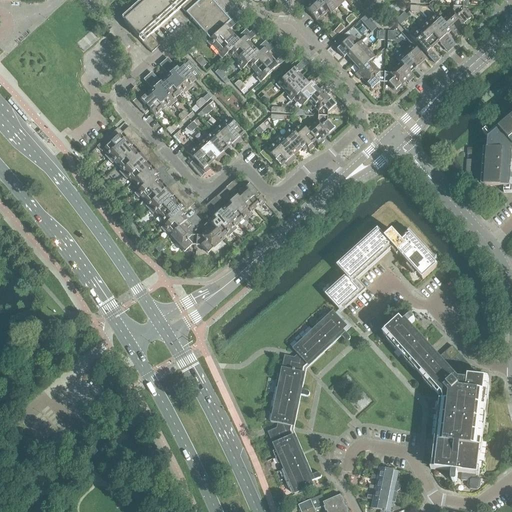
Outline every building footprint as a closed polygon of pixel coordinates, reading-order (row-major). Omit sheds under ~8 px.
[(204,39),(207,42),(227,25),(230,22),(210,0),(147,0),(123,22),(152,53),(160,46),(150,36),(181,8),(206,36),(204,39)] [(319,0),(310,0),(307,3),(309,5),(306,9),(319,24),(324,20),(321,17),(328,11),(329,11),(319,0)] [(332,0),(319,0),(329,11),(328,11),(331,14),(339,7),(332,0)] [(454,12),(443,22),(452,32),(456,36),(461,31),(459,29),(470,19),(463,11),(463,8),(454,7),(454,12)] [(431,18),(427,21),(446,42),(449,38),(447,36),(452,32),(443,22),(437,16),(433,20),(431,18)] [(425,27),(421,31),(435,47),(439,43),(441,46),(446,42),(427,21),(423,25),(425,27)] [(213,44),(217,49),(232,35),(228,31),(231,29),(227,25),(207,42),(211,47),(213,44)] [(435,47),(421,31),(417,34),(415,32),(411,36),(429,56),(433,52),(431,50),(435,47)] [(222,59),(227,55),(226,55),(241,41),(238,38),(236,40),(232,35),(217,49),(221,53),(219,55),(222,59)] [(344,58),(346,56),(359,45),(358,45),(351,37),(349,39),(345,35),(335,44),(339,48),(337,50),(344,58)] [(232,56),(236,60),(251,46),(248,43),(250,41),(246,37),(241,41),(226,55),(227,55),(230,58),(232,56)] [(346,56),(352,63),(368,49),(362,42),(358,45),(359,45),(346,56)] [(411,45),(403,52),(417,67),(424,60),(411,45)] [(241,70),(246,66),(261,52),(258,49),(256,51),(251,46),(236,60),(240,64),(237,67),(241,70)] [(251,68),(255,72),(271,58),(267,54),(269,52),(266,48),(261,52),(246,66),(249,70),(251,68)] [(352,63),(359,71),(371,61),(375,57),(368,49),(352,63)] [(395,59),(400,64),(409,74),(417,67),(403,52),(395,59)] [(271,58),(255,72),(259,77),(257,79),(261,83),(281,65),(277,60),(275,62),(271,58)] [(379,83),(384,83),(384,72),(380,72),(371,61),(359,71),(355,74),(360,79),(362,78),(372,89),(379,83)] [(175,67),(171,70),(189,90),(193,87),(191,85),(195,81),(195,80),(200,75),(189,63),(184,68),(181,65),(177,69),(175,67)] [(384,72),(384,83),(388,83),(395,91),(406,81),(408,83),(413,78),(409,74),(400,64),(390,73),(384,72)] [(281,88),(285,93),(301,78),(298,74),(300,72),(296,68),(276,86),(279,90),(281,88)] [(169,76),(164,80),(179,96),(183,92),(185,94),(189,90),(171,70),(167,73),(169,76)] [(291,103),(293,100),(311,84),(308,81),(306,83),(301,78),(285,93),(289,97),(287,98),(291,103)] [(158,81),(155,84),(173,105),(176,102),(175,100),(179,96),(164,80),(160,84),(158,81)] [(302,107),(308,102),(308,101),(318,92),(314,88),(317,86),(314,82),(311,84),(293,100),(296,104),(298,102),(302,107)] [(153,90),(149,94),(163,110),(167,107),(169,108),(173,105),(155,84),(151,88),(153,90)] [(318,112),(318,117),(327,117),(328,113),(335,106),(325,94),(327,93),(323,88),(318,92),(308,101),(308,102),(318,112)] [(163,110),(149,94),(144,98),(142,96),(134,103),(145,116),(149,112),(156,120),(160,116),(159,114),(163,110)] [(306,132),(315,143),(319,147),(324,143),(322,140),(334,129),(327,122),(327,117),(318,117),(318,122),(306,132)] [(223,122),(220,125),(238,145),(242,142),(240,140),(244,136),(229,119),(225,123),(223,122)] [(511,119),(488,139),(485,187),(511,188),(511,170),(511,119)] [(217,130),(213,134),(228,151),(232,147),(234,149),(238,145),(220,125),(216,128),(217,130)] [(291,132),(307,150),(310,153),(314,149),(311,147),(315,143),(306,132),(301,127),(297,130),(295,129),(291,132)] [(106,157),(109,161),(130,142),(133,145),(136,142),(131,136),(127,140),(126,138),(124,140),(121,137),(123,135),(119,130),(98,149),(102,153),(104,152),(108,156),(106,157)] [(287,135),(282,139),(297,155),(302,151),(304,153),(307,150),(291,132),(289,130),(285,133),(287,135)] [(135,133),(131,136),(136,142),(140,139),(135,133)] [(207,136),(203,140),(222,160),(226,157),(224,154),(228,151),(213,134),(209,138),(207,136)] [(277,141),(273,144),(291,164),(295,161),(293,158),(297,155),(282,139),(278,143),(277,141)] [(201,144),(197,148),(212,165),(215,162),(217,164),(222,160),(203,140),(200,143),(201,144)] [(114,163),(118,167),(135,152),(132,148),(134,146),(133,145),(130,142),(109,161),(113,165),(114,163)] [(291,164),(273,144),(269,147),(271,149),(266,153),(265,151),(260,155),(270,166),(275,163),(281,169),(285,165),(287,168),(291,164)] [(212,165),(197,148),(192,152),(191,151),(187,154),(194,162),(189,166),(201,179),(209,171),(207,169),(212,165)] [(146,152),(150,158),(154,154),(150,149),(146,152)] [(120,173),(124,177),(144,158),(146,161),(150,158),(146,152),(142,156),(141,155),(139,157),(135,152),(118,167),(122,172),(120,173)] [(129,179),(133,183),(149,168),(146,164),(148,162),(146,161),(144,158),(124,177),(127,181),(129,179)] [(135,189),(138,192),(158,174),(157,172),(155,171),(153,173),(149,168),(133,183),(137,188),(135,189)] [(141,196),(145,201),(162,186),(158,182),(160,180),(159,179),(165,174),(161,169),(157,172),(158,174),(138,192),(135,194),(139,198),(141,196)] [(240,192),(255,209),(258,206),(260,208),(265,204),(242,179),(239,182),(244,187),(242,188),(244,189),(240,192)] [(146,206),(150,211),(171,192),(173,194),(177,191),(172,186),(169,189),(168,188),(165,190),(162,186),(145,201),(148,204),(146,206)] [(224,207),(238,224),(242,220),(244,222),(248,218),(229,198),(231,195),(228,191),(223,196),(227,200),(226,200),(228,203),(224,207)] [(155,212),(159,217),(176,201),(172,197),(174,195),(173,194),(171,192),(150,211),(153,214),(155,212)] [(229,198),(248,218),(251,215),(250,214),(255,209),(240,192),(235,197),(233,194),(231,195),(229,198)] [(160,222),(164,226),(185,207),(183,204),(182,203),(180,206),(176,201),(159,217),(162,221),(160,222)] [(166,230),(170,235),(187,220),(182,215),(185,213),(184,212),(190,206),(186,201),(183,204),(185,207),(164,226),(161,228),(165,232),(166,230)] [(211,217),(207,221),(222,238),(226,235),(228,236),(232,233),(213,212),(216,210),(212,206),(207,210),(211,214),(210,215),(211,217)] [(213,212),(232,233),(235,230),(234,228),(238,224),(224,207),(219,211),(217,208),(216,210),(213,212)] [(191,246),(195,246),(196,235),(192,235),(186,228),(191,224),(187,220),(170,235),(169,236),(183,252),(191,246)] [(196,235),(195,246),(200,247),(207,254),(223,239),(222,238),(207,221),(202,225),(206,230),(200,235),(196,235)] [(424,281),(439,267),(411,236),(404,242),(395,232),(387,239),(380,230),(338,267),(347,277),(326,296),(340,311),(361,292),(353,283),(393,247),(424,281)] [(159,253),(165,247),(161,242),(155,248),(159,253)] [(294,350),(308,365),(348,328),(334,313),(294,350)] [(461,481),(469,482),(469,487),(471,490),(478,491),(482,488),(482,481),(480,479),(476,478),(488,380),(469,378),(470,369),(466,369),(461,364),(465,361),(453,347),(438,361),(401,320),(385,335),(440,396),(443,394),(444,396),(446,400),(445,403),(442,402),(434,471),(462,474),(461,481)] [(343,338),(347,342),(349,343),(351,341),(351,339),(347,334),(343,338)] [(271,423),(292,428),(304,369),(296,359),(286,357),(271,423)] [(269,433),(296,496),(315,487),(291,432),(278,429),(269,433)] [(380,470),(379,477),(378,479),(397,482),(399,472),(380,469),(380,467),(374,466),(373,469),(380,470)] [(378,480),(377,487),(376,488),(398,493),(398,491),(401,490),(401,486),(400,484),(400,483),(397,482),(378,479),(379,477),(372,476),(372,479),(378,480)] [(376,490),(375,497),(375,499),(393,502),(396,503),(398,493),(376,488),(377,487),(370,486),(370,489),(376,490)] [(305,511),(316,511),(327,506),(328,511),(331,511),(346,505),(343,498),(342,496),(314,508),(305,511)] [(391,511),(393,502),(375,499),(375,497),(368,496),(368,499),(374,501),(373,509),(382,511),(381,511),(391,511)] [(305,511),(314,508),(311,501),(299,506),(301,511),(305,511)]
